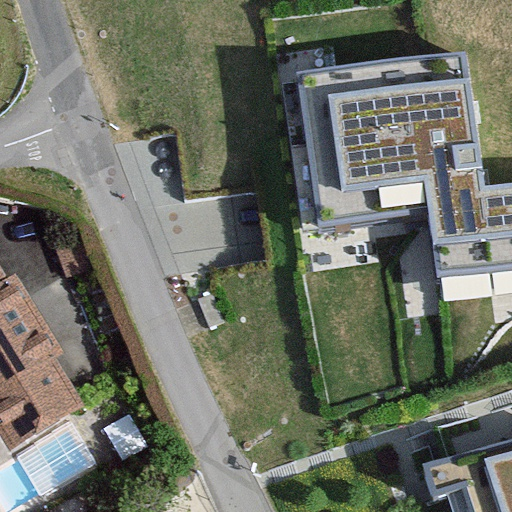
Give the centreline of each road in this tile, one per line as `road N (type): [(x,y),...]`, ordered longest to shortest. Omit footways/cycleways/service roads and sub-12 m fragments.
road 1 (residential): [(94,135),(138,263),(246,511)]
road 2 (residential): [(49,0),(94,135)]
